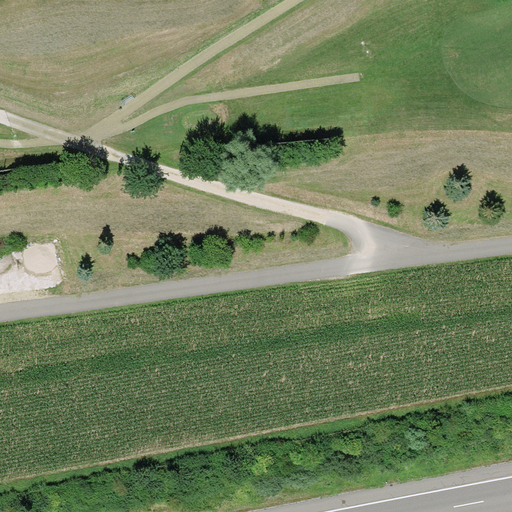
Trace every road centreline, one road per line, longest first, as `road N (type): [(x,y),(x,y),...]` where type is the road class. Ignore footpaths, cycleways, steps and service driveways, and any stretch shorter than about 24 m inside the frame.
road 1 (unclassified): [(0,312),(511,246)]
road 2 (track): [(0,116),(346,223),(367,238),(378,263)]
